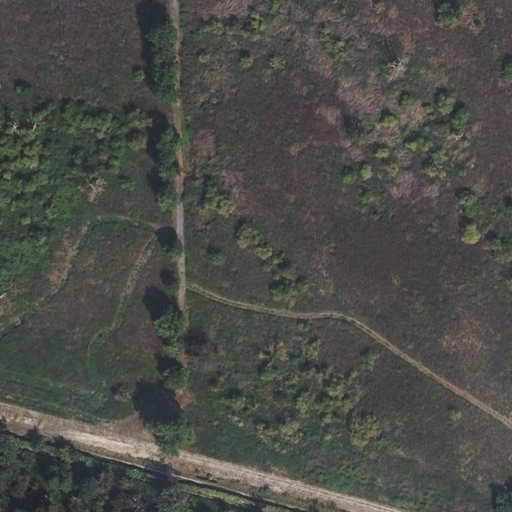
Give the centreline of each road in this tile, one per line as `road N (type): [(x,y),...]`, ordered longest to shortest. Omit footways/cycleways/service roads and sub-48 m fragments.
road 1 (track): [(172,0),(184,455)]
road 2 (track): [(0,445),(240,511)]
